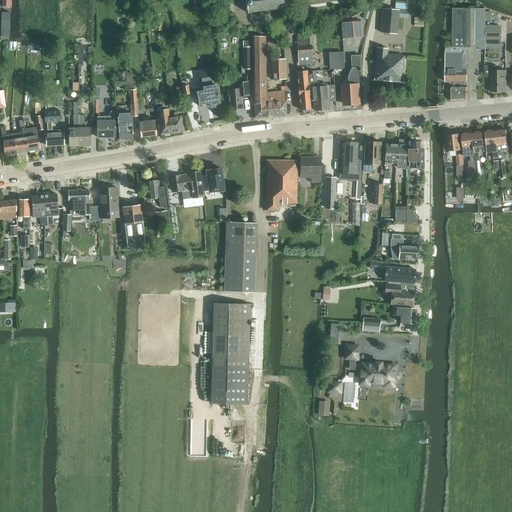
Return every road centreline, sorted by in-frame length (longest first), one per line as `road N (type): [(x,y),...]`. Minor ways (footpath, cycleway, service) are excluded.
road 1 (tertiary): [(1,177),(295,128)]
road 2 (track): [(256,374),(261,256),(253,135)]
road 3 (track): [(320,427),(304,418),(297,389),(256,374),(242,511)]
road 4 (unclassified): [(420,315),(424,117)]
road 5 (residential): [(295,128),(289,27),(282,19),(245,21),(237,0)]
road 6 (tertiary): [(295,128),(424,117)]
road 7 (track): [(366,122),(363,61),(384,0)]
